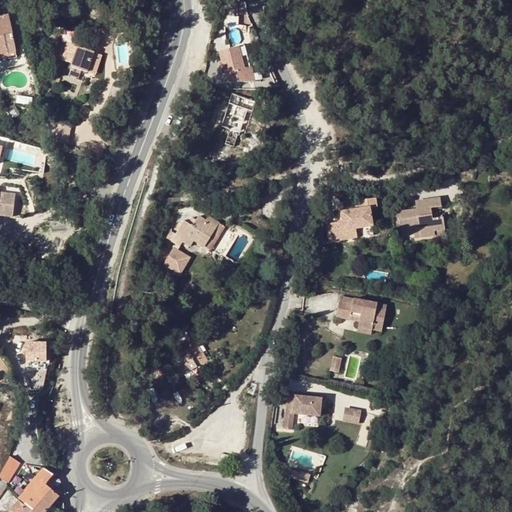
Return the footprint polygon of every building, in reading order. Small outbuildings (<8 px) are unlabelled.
[(9,16),(0,17),(0,54),(16,51),(9,16)] [(240,18),(226,17),(226,26),(240,26),(240,18)] [(73,47),(79,49),(79,48),(94,53),(94,54),(95,54),(100,38),(98,35),(92,33),(89,34),(86,43),(76,40),(73,47)] [(245,46),(220,52),(226,74),(245,70),(243,61),(249,60),(245,46)] [(94,53),(79,48),(79,49),(73,69),(88,73),(94,54),(94,53)] [(249,111),(254,112),(257,102),(234,95),(224,127),(230,129),(229,133),(231,133),(227,144),(236,147),(240,136),(241,137),(249,111)] [(246,138),(254,112),(249,111),(241,137),(246,138)] [(0,214),(13,216),(15,193),(0,191),(0,187),(0,186),(0,214)] [(342,229),(356,229),(371,229),(370,206),(375,206),(375,194),(359,194),(359,205),(342,206),(342,219),(342,229)] [(404,219),(405,243),(421,241),(421,245),(439,244),(438,232),(437,221),(447,219),(446,206),(420,209),(420,217),(404,219)] [(195,241),(206,248),(221,224),(210,218),(207,221),(200,217),(194,227),(185,222),(183,226),(173,242),(181,247),(183,243),(191,247),(195,241)] [(326,238),(334,238),(334,219),(325,220),(326,238)] [(334,219),(334,238),(356,237),(356,229),(342,229),(342,219),(334,219)] [(221,224),(206,248),(212,252),(227,228),(221,224)] [(451,231),(438,232),(439,244),(452,243),(451,231)] [(173,246),(164,266),(184,275),(193,255),(173,246)] [(360,340),(358,349),(358,352),(371,355),(382,358),(387,332),(339,320),(333,344),(348,347),(350,337),(360,340)] [(350,337),(348,347),(358,349),(360,340),(350,337)] [(48,361),(48,342),(27,342),(27,361),(48,361)] [(180,348),(175,352),(179,357),(173,360),(183,378),(205,364),(195,347),(184,353),(180,348)] [(156,349),(150,352),(153,361),(160,358),(156,349)] [(371,355),(358,352),(356,359),(370,362),(371,355)] [(332,372),(330,382),(338,384),(340,374),(332,372)] [(164,374),(159,379),(164,384),(169,380),(164,374)] [(284,405),(281,428),(290,430),(291,426),(315,429),(318,410),(284,405)] [(357,418),(341,416),(339,428),(355,430),(357,418)] [(290,430),(281,428),(279,442),(287,443),(290,430)] [(15,450),(17,447),(12,445),(11,446),(9,455),(11,458),(5,469),(15,474),(25,457),(15,450)] [(302,460),(282,458),(280,470),(284,471),(287,474),(299,475),(302,475),(303,468),(301,464),(302,460)] [(53,476),(44,468),(29,486),(51,505),(59,496),(49,488),(45,484),(49,480),(53,476)] [(15,474),(5,469),(1,478),(9,483),(15,474)] [(0,478),(0,482),(6,487),(7,488),(9,483),(1,478),(0,478)] [(45,511),(51,505),(29,486),(19,498),(20,499),(35,511),(45,511)] [(35,511),(20,499),(16,503),(8,511),(35,511)]
